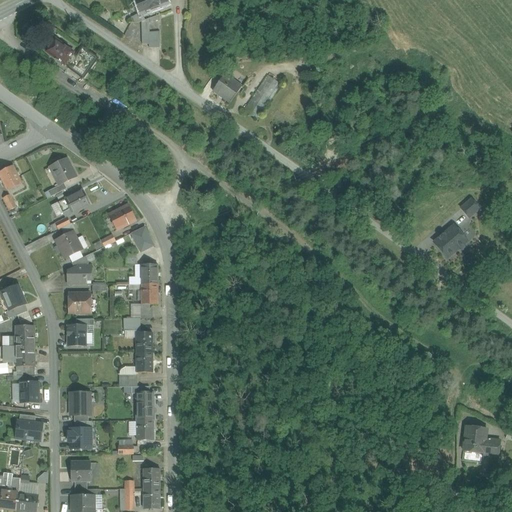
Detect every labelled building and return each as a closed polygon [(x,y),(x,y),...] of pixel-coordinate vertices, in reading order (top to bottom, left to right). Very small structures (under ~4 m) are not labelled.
[(166,0),(134,0),(135,0),(140,14),(140,15),(143,14),(168,4),(166,0)] [(140,14),(131,17),(133,22),(143,21),(145,21),(143,14),(140,15),(140,14)] [(27,19),(20,22),(23,29),(30,25),(27,19)] [(41,19),(38,22),(47,29),(50,26),(41,19)] [(159,33),(149,33),(150,45),(149,45),(149,49),(160,49),(159,33)] [(46,53),(65,66),(66,64),(68,66),(75,71),(82,62),(75,57),(73,55),(74,53),(55,40),(46,53)] [(92,61),(82,54),(79,51),(75,57),(82,62),(75,71),(68,66),(66,69),(79,79),(92,61)] [(223,64),(214,76),(220,81),(225,75),(230,69),(223,64)] [(242,87),(225,75),(220,81),(213,92),(229,104),(242,87)] [(267,76),(243,111),(257,121),(281,85),(267,76)] [(77,178),(67,159),(50,168),(59,187),(64,184),(77,178)] [(24,188),(13,166),(0,173),(0,177),(9,196),(10,196),(24,188)] [(64,184),(59,187),(48,192),(51,198),(67,190),(64,184)] [(82,191),(65,200),(70,211),(72,215),(90,206),(82,191)] [(16,208),(10,196),(9,196),(4,199),(10,211),(16,208)] [(65,200),(58,204),(63,214),(70,211),(65,200)] [(472,200),(461,209),(469,218),(479,209),(472,200)] [(56,218),(63,214),(58,204),(51,207),(56,218)] [(134,222),(127,207),(109,216),(117,231),(134,222)] [(67,218),(55,224),(59,231),(61,230),(71,225),(67,218)] [(71,225),(61,230),(64,236),(75,230),(72,224),(71,225)] [(132,234),(142,254),(157,246),(147,226),(132,234)] [(454,227),(451,230),(450,230),(434,244),(447,259),(458,250),(461,250),(464,248),(464,245),(467,242),(454,227)] [(73,233),(56,242),(58,247),(62,254),(65,260),(69,257),(80,252),(81,251),(76,240),(77,240),(73,233)] [(76,240),(81,251),(88,248),(82,237),(77,240),(76,240)] [(112,237),(102,243),(104,248),(115,243),(112,237)] [(69,257),(72,264),(83,258),(80,252),(69,257)] [(135,265),(135,254),(125,254),(125,265),(135,265)] [(85,258),(72,264),(75,269),(88,264),(85,258)] [(88,264),(75,269),(68,273),(69,281),(87,280),(90,280),(91,268),(89,268),(88,264)] [(131,286),(141,286),(141,266),(135,266),(136,279),(131,279),(131,286)] [(158,266),(141,266),(141,286),(158,286),(158,266)] [(17,286),(1,293),(9,313),(12,312),(25,306),(17,286)] [(158,286),(141,286),(142,306),(150,306),(158,305),(158,286)] [(91,294),(69,295),(69,314),(91,314),(91,308),(93,307),(93,302),(91,301),(91,294)] [(25,306),(12,312),(15,318),(17,317),(27,313),(25,306)] [(142,310),(142,306),(133,306),(133,320),(141,319),(142,319),(142,310)] [(150,310),(142,310),(142,319),(152,319),(152,310),(150,310)] [(27,313),(17,317),(21,327),(31,323),(27,313)] [(133,320),(125,320),(125,332),(141,332),(141,319),(133,320)] [(76,326),(68,326),(68,331),(67,331),(67,336),(68,336),(68,347),(86,347),(86,334),(87,334),(87,327),(87,326),(76,326)] [(34,328),(16,328),(17,338),(17,348),(34,348),(34,328)] [(153,334),(136,334),(136,354),(153,354),(153,334)] [(17,364),(17,348),(11,348),(6,348),(5,349),(5,364),(17,364)] [(34,348),(17,348),(17,364),(17,369),(35,369),(34,348)] [(153,354),(136,354),(136,369),(136,374),(153,373),(153,354)] [(136,376),(119,376),(120,388),(132,388),(138,388),(138,376),(136,376)] [(23,384),(21,384),(21,405),(39,405),(39,384),(34,384),(23,384)] [(91,394),(70,394),(70,416),(74,416),(89,416),(91,416),(91,394)] [(150,394),(136,394),(136,395),(137,395),(137,422),(154,422),(153,395),(154,394),(153,394),(150,394)] [(36,417),(20,415),(19,422),(35,424),(36,417)] [(19,422),(18,422),(15,440),(41,443),(43,425),(35,424),(19,422)] [(154,422),(137,422),(137,442),(154,442),(154,422)] [(486,430),(465,427),(462,452),(483,454),(483,451),(484,451),(485,440),(486,430)] [(70,450),(94,450),(94,428),(70,428),(70,450)] [(501,442),(485,440),(484,451),(483,451),(483,454),(483,456),(499,458),(501,442)] [(133,455),(133,447),(117,447),(117,455),(133,455)] [(91,482),(91,463),(71,463),(72,482),(75,482),(87,482),(91,482)] [(160,470),(143,470),(144,490),(160,490),(160,470)] [(13,475),(5,474),(4,477),(0,476),(0,492),(0,493),(19,495),(20,485),(21,480),(12,479),(13,475)] [(21,477),(21,480),(20,485),(29,486),(29,485),(30,478),(21,477)] [(87,490),(87,482),(75,482),(75,491),(87,490)] [(134,490),(134,482),(126,482),(126,490),(134,490)] [(29,486),(20,485),(19,495),(38,497),(39,487),(29,486)] [(134,510),(134,490),(126,490),(126,510),(134,510)] [(160,490),(144,490),(144,510),(160,509),(160,490)] [(19,495),(0,493),(0,509),(17,511),(19,495)] [(19,495),(17,511),(23,511),(35,511),(38,497),(19,495)] [(75,497),(71,497),(71,511),(95,511),(95,497),(75,497)]
